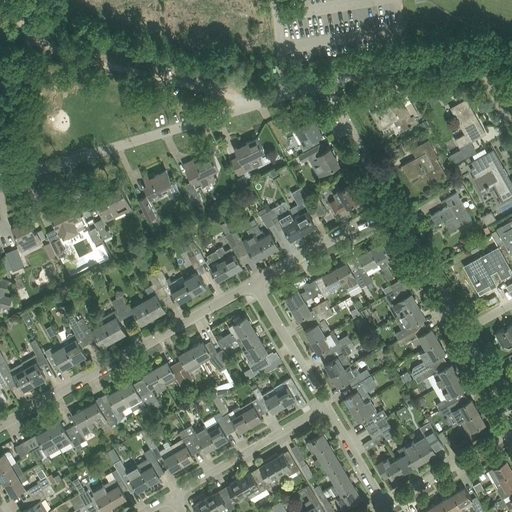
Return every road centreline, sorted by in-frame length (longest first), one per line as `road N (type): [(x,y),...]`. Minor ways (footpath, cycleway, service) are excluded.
road 1 (residential): [(0,182),(327,82)]
road 2 (residential): [(0,427),(255,284)]
road 3 (track): [(251,104),(33,38)]
road 4 (residential): [(171,497),(324,405)]
road 5 (residential): [(255,284),(394,204)]
road 6 (residential): [(327,82),(406,60),(477,67)]
road 7 (residential): [(385,505),(511,431)]
road 8 (residential): [(463,331),(394,204)]
road 9 (residential): [(324,405),(255,284)]
road 10 (residential): [(394,204),(327,82)]
road 11 (track): [(0,161),(33,38)]
